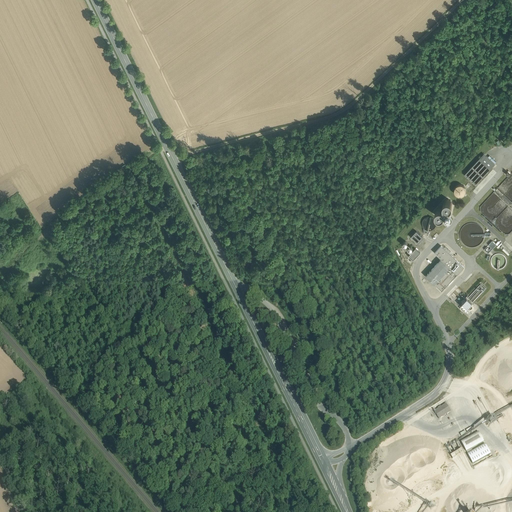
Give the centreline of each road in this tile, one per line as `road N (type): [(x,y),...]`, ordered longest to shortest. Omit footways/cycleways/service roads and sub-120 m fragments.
road 1 (primary): [(96,0),(347,511)]
road 2 (track): [(464,0),(334,115),(166,161)]
road 3 (track): [(353,448),(335,418),(312,401),(272,310),(247,286),(238,289)]
